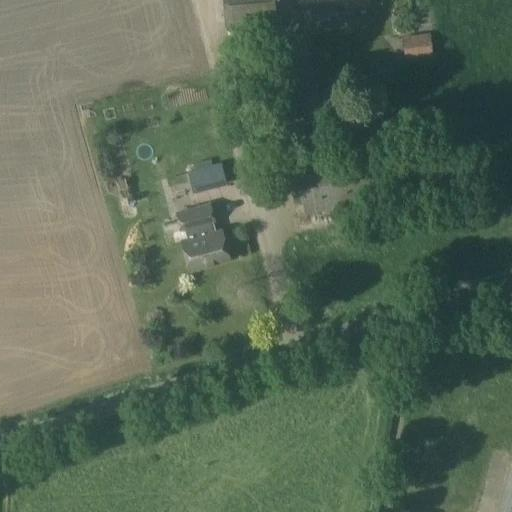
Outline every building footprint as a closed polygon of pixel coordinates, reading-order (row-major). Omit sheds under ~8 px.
[(273,0),(221,0),(224,28),(276,23),(273,0)] [(300,0),(302,13),(369,6),(368,0),(300,0)] [(401,37),(403,56),(432,53),(429,34),(401,37)] [(329,154),(313,40),(277,46),(293,159),(329,154)] [(452,132),(294,162),(304,215),(462,184),(452,132)] [(220,163),(212,165),(194,170),(186,172),(192,194),(226,185),(220,163)] [(125,179),(115,181),(118,192),(127,190),(125,179)] [(220,230),(201,235),(199,227),(215,223),(209,202),(175,211),(180,232),(186,230),(188,238),(181,240),(189,270),(228,260),(220,230)] [(511,511),(511,465),(511,466),(499,511),(511,511)]
